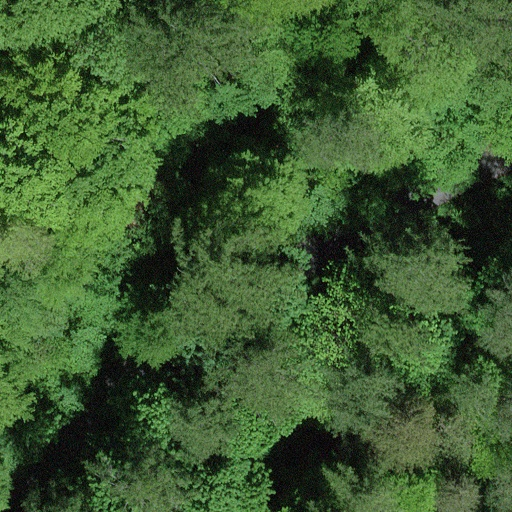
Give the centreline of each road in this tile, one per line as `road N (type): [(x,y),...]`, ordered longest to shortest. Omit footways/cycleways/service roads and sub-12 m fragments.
road 1 (unclassified): [(511,149),(244,291),(130,378),(7,511)]
road 2 (track): [(511,256),(402,352),(289,511)]
